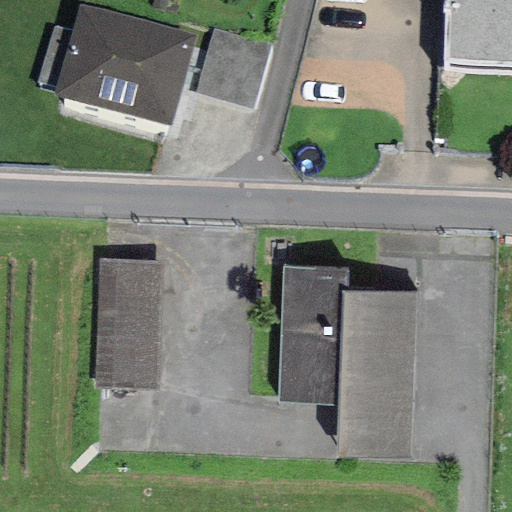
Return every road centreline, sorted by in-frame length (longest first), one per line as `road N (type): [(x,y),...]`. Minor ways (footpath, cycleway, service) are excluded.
road 1 (unclassified): [(0,193),(511,212)]
road 2 (track): [(478,511),(479,211)]
